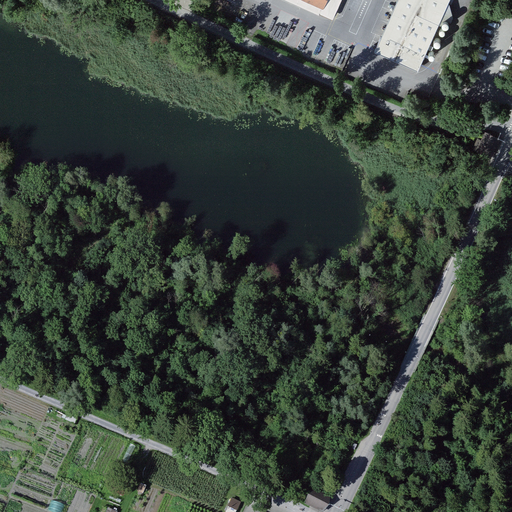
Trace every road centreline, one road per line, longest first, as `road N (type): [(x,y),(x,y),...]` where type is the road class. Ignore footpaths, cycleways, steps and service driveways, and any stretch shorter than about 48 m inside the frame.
road 1 (track): [(302,511),(0,377)]
road 2 (secondary): [(339,511),(432,317)]
road 3 (secondary): [(511,144),(432,317)]
